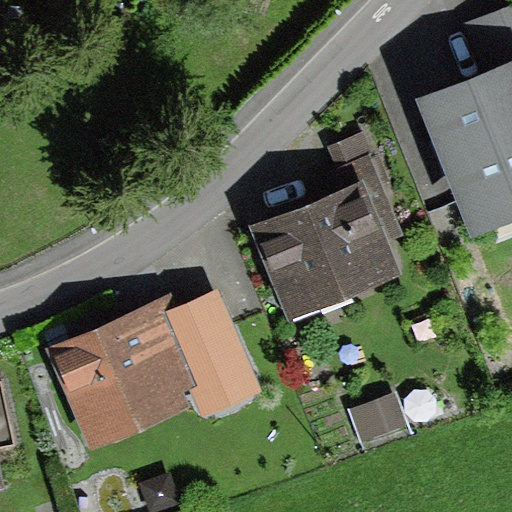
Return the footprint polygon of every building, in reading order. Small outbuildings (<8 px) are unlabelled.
[(479,58),(413,85),(469,224),(511,206),(511,0),(464,20),(479,58)] [(335,182),(247,217),(287,316),(403,269),(392,243),(408,236),(384,177),(392,174),(373,125),(328,143),(336,163),(328,166),(335,182)] [(170,287),(44,339),(86,442),(190,399),(184,383),(206,374),(170,287)] [(1,375),(0,375),(0,480),(6,479),(0,451),(0,446),(16,443),(1,375)] [(395,388),(347,408),(364,451),(412,432),(395,388)]
